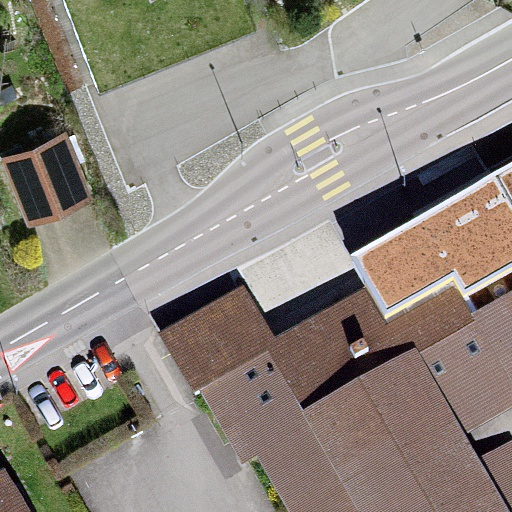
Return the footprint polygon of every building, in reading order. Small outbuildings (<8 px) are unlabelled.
[(98,0),(61,0),(95,83),(126,70),(102,9),(98,0)] [(158,57),(135,0),(126,0),(102,9),(126,70),(158,57)] [(190,45),(172,0),(135,0),(158,57),(190,45)] [(222,32),(208,0),(172,0),(190,45),(222,32)] [(208,0),(222,32),(253,20),(245,0),(208,0)] [(62,134),(5,156),(30,218),(87,195),(62,134)] [(349,511),(301,427),(411,364),(475,328),(511,306),(511,177),(422,228),(443,266),(375,305),(384,321),(361,333),(347,308),(272,350),(204,389),(233,439),(267,420),(277,437),(257,449),(293,511),(349,511)] [(162,341),(194,395),(204,389),(272,350),(241,296),(162,341)] [(511,306),(475,328),(511,391),(511,306)] [(472,470),(411,364),(301,427),(349,511),(511,511),(511,453),(509,449),(472,470)] [(0,511),(20,511),(2,481),(0,482),(0,511)]
